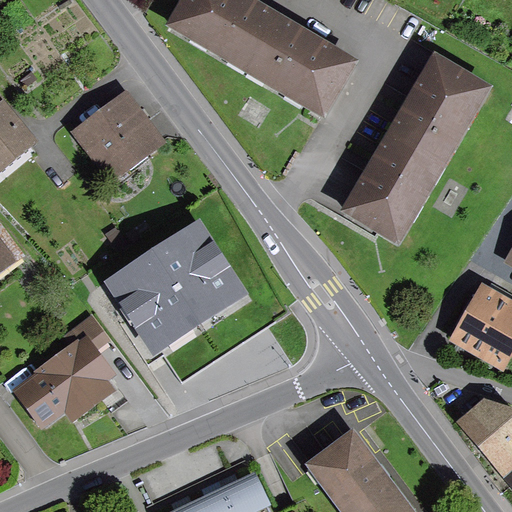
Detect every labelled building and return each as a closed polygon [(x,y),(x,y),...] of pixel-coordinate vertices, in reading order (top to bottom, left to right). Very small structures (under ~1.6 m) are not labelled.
[(244,65),(277,5),(269,0),(174,0),(165,17),(244,65)] [(322,112),(357,52),(277,5),(244,65),(322,112)] [(433,43),(387,123),(446,158),(492,78),(433,43)] [(158,144),(124,99),(78,134),(109,174),(128,160),(131,165),(158,144)] [(0,164),(28,141),(2,111),(0,112),(0,164)] [(387,123),(340,204),(400,239),(446,158),(387,123)] [(0,273),(22,257),(0,227),(0,273)] [(234,290),(196,234),(116,287),(153,343),(234,290)] [(511,243),(503,259),(511,264),(511,243)] [(511,295),(480,277),(463,305),(511,333),(511,295)] [(511,348),(511,333),(463,305),(447,334),(502,366),(511,348)] [(106,390),(99,381),(108,375),(86,346),(102,335),(90,320),(67,337),(77,351),(23,391),(45,421),(66,406),(73,414),(106,390)] [(511,466),(511,399),(511,400),(484,392),(455,417),(504,473),(511,466)] [(312,468),(345,511),(398,511),(404,508),(352,438),(312,468)] [(269,511),(253,476),(221,491),(231,511),(269,511)] [(194,511),(231,511),(221,491),(191,505),(194,511)]
